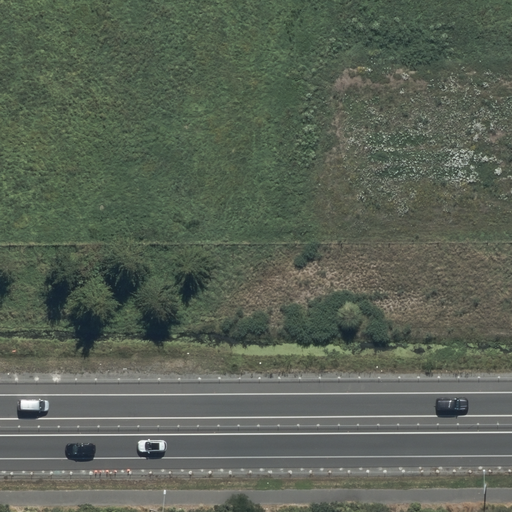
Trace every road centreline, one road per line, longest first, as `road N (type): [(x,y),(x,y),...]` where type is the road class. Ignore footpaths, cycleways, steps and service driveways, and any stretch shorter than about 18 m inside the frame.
road 1 (trunk): [(511,443),(0,446)]
road 2 (trunk): [(0,407),(511,405)]
